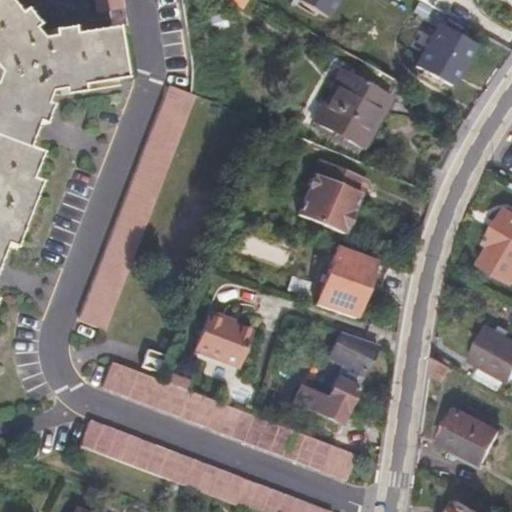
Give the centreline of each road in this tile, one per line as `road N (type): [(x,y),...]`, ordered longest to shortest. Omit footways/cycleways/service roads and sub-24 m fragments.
road 1 (residential): [(376,511),(72,394),(49,358),(57,303),(144,68),(135,0)]
road 2 (tertiary): [(511,97),(456,190),(430,273),(390,511)]
